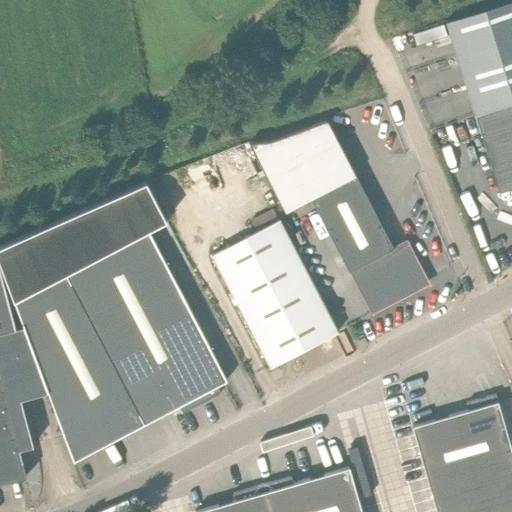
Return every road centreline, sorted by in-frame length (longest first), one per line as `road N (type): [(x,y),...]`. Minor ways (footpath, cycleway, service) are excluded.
road 1 (unclassified): [(85,511),(489,311)]
road 2 (track): [(0,197),(281,82),(346,35),(372,0)]
road 3 (unclassified): [(489,311),(362,11)]
